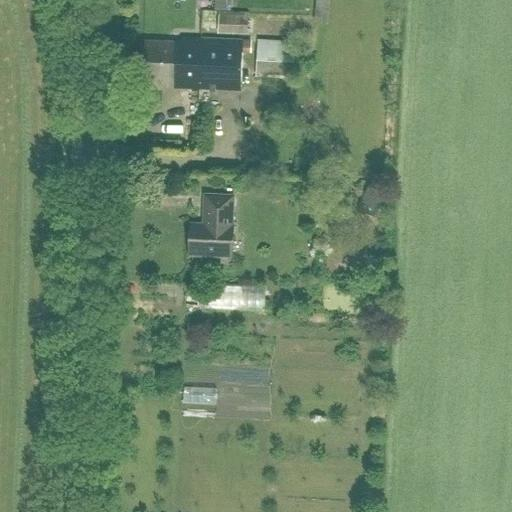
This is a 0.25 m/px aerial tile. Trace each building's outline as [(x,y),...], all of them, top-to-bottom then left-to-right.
[(225,10),(225,0),(215,0),(215,10),(225,10)] [(218,34),(247,36),(248,13),(219,12),(218,34)] [(199,90),(201,39),(182,39),(182,43),(143,42),(142,81),(169,82),(169,89),(199,90)] [(243,42),(201,39),(199,90),(241,92),(243,42)] [(293,80),(294,43),(258,40),(256,78),(293,80)] [(184,97),(183,120),(197,121),(198,98),(184,97)] [(371,185),(358,210),(375,218),(387,193),(371,185)] [(233,228),(231,228),(233,198),(205,196),(204,226),(191,226),(189,256),(231,258),(233,228)] [(203,296),(190,296),(190,310),(253,308),(252,284),(202,286),(203,296)] [(237,429),(238,425),(260,430),(264,416),(224,407),(219,425),(237,429)]
